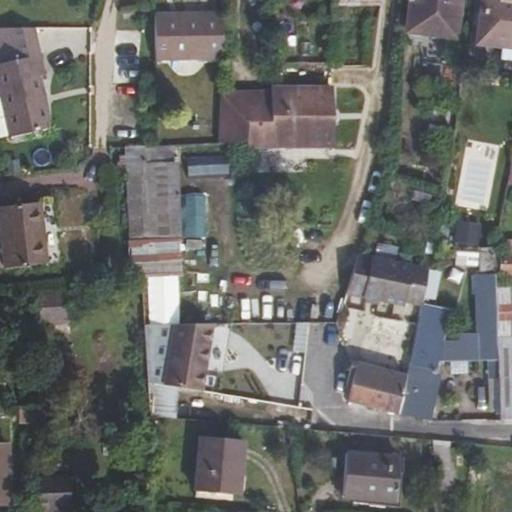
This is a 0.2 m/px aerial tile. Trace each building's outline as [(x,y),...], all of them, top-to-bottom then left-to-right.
[(456,0),(409,0),(406,27),(453,33),(456,0)] [(511,44),(511,0),(481,0),(476,40),(511,44)] [(219,8),(149,8),(149,51),(216,51),(219,8)] [(46,123),(34,71),(41,69),(30,26),(0,26),(0,29),(6,59),(0,60),(0,108),(6,133),(46,123)] [(328,87),(268,85),(268,89),(267,108),(328,108),(328,87)] [(267,121),(267,108),(268,89),(217,88),(214,139),(244,139),(246,121),(267,121)] [(327,121),(328,108),(267,108),(267,121),(327,121)] [(246,121),(244,139),(244,143),(327,143),(327,121),(267,121),(246,121)] [(172,206),(168,158),(139,160),(143,209),(172,206)] [(54,256),(46,197),(0,201),(0,257),(1,262),(54,256)] [(426,262),(354,250),(341,288),(400,299),(402,295),(418,297),(426,262)] [(511,271),(511,250),(491,251),(491,262),(497,263),(497,272),(511,271)] [(491,272),(491,262),(491,251),(476,253),(476,273),(491,273),(491,272)] [(511,279),(491,280),(491,316),(492,333),(511,332),(511,279)] [(309,297),(227,298),(227,320),(309,319),(309,297)] [(434,369),(447,318),(415,310),(402,360),(434,369)] [(204,338),(208,315),(175,316),(170,345),(164,376),(153,374),(149,373),(150,408),(154,408),(178,410),(179,379),(196,382),(200,360),(205,361),(206,355),(209,338),(204,338)] [(148,316),(148,340),(149,373),(153,374),(164,376),(170,345),(175,316),(151,316),(148,316)] [(492,354),(492,333),(491,316),(471,316),(473,354),(492,354)] [(511,413),(511,332),(492,333),(492,354),(493,414),(511,413)] [(391,407),(400,370),(353,357),(352,360),(346,359),(344,365),(350,367),(343,393),(391,407)] [(423,414),(434,369),(402,360),(400,370),(391,407),(423,415),(423,414)] [(35,411),(34,394),(2,396),(3,413),(35,411)] [(241,490),(247,435),(215,431),(210,487),(241,490)] [(394,493),(397,450),(344,447),(341,489),(394,493)] [(484,500),(501,501),(502,459),(485,458),(484,500)] [(61,499),(60,468),(25,469),(25,500),(61,499)]
